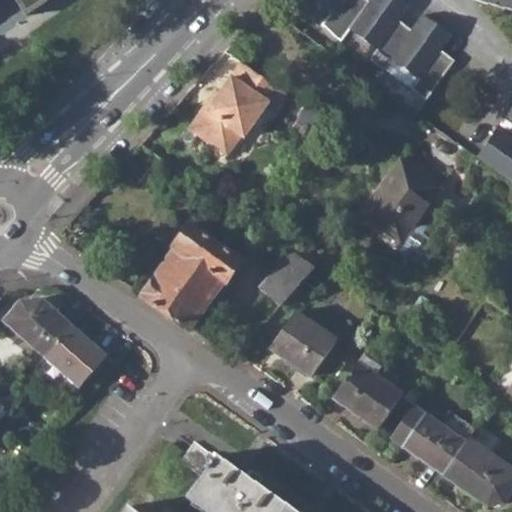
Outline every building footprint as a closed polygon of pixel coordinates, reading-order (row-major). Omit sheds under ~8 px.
[(20,0),(30,12),(47,0),(20,0)] [(316,0),(331,13),(322,22),(341,40),(350,27),(369,0),(316,0)] [(369,0),(350,27),(379,48),(371,58),(386,69),(393,58),(413,30),(400,20),(411,4),(405,0),(369,0)] [(511,0),(476,0),(511,10),(511,0)] [(413,30),(393,58),(418,77),(411,88),(427,99),(455,59),(441,49),(452,34),(425,14),(413,30)] [(287,90),(244,59),(222,88),(210,105),(206,102),(190,124),(227,151),(242,131),(245,133),(269,100),(277,105),(287,90)] [(210,105),(222,88),(218,85),(206,102),(210,105)] [(478,157),(511,182),(511,139),(498,129),(478,157)] [(363,215),(403,244),(418,222),(444,186),(403,158),(363,215)] [(418,222),(403,244),(400,248),(408,254),(413,247),(423,254),(432,241),(422,234),(427,227),(418,222)] [(143,297),(191,330),(225,281),(227,282),(243,260),(193,224),(176,246),(179,248),(143,297)] [(262,288),(282,306),(316,268),(293,251),(273,273),(275,275),(262,288)] [(4,320),(46,357),(73,326),(57,312),(43,300),(22,301),(4,320)] [(272,349),(312,376),(338,340),(297,311),(272,349)] [(46,357),(80,387),(107,355),(88,339),(73,326),(46,357)] [(334,398),(379,430),(404,394),(376,375),(379,371),(362,358),(334,398)] [(445,476),(468,442),(442,425),(426,414),(414,405),(391,438),(445,476)] [(442,425),(468,442),(471,438),(477,429),(451,412),(442,425)] [(445,476),(488,507),(504,504),(511,492),(511,466),(471,438),(468,442),(445,476)] [(190,497),(210,511),(300,511),(260,483),(263,478),(253,470),(250,476),(220,455),(218,458),(195,442),(181,461),(204,478),(190,497)]
